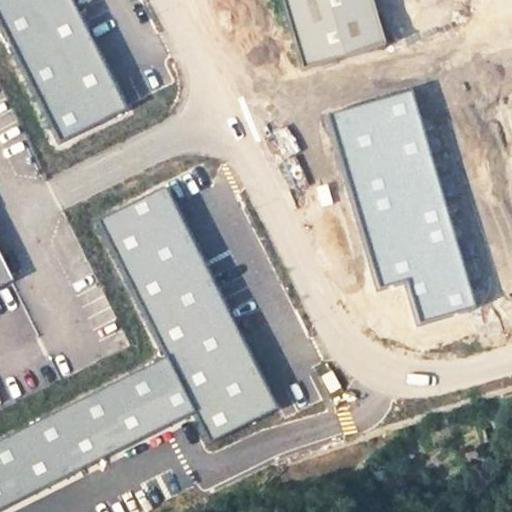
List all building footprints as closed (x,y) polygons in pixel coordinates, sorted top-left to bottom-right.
[(64,0),(0,0),(0,36),(54,150),(121,118),(64,0)] [(365,0),(276,0),(299,74),(381,52),(365,0)] [(154,194),(92,223),(195,443),(257,414),(154,194)] [(148,356),(0,431),(0,498),(175,408),(148,356)] [(336,371),(320,379),(332,401),(348,393),(336,371)]
